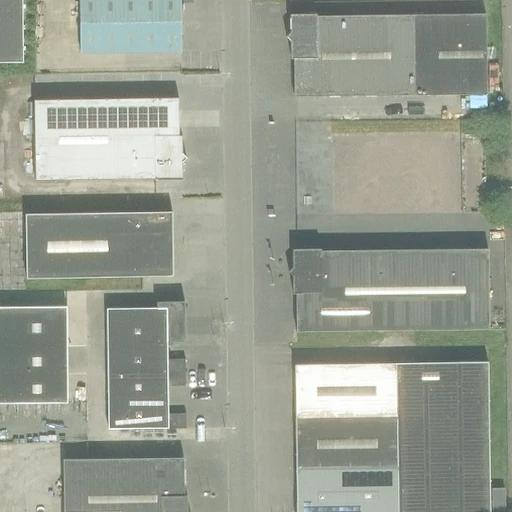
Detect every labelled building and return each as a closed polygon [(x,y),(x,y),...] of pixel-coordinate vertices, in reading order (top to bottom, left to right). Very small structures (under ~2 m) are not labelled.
[(0,0),(0,62),(25,63),(24,0),(0,0)] [(180,0),(80,0),(81,54),(182,52),(180,0)] [(486,14),(317,17),(317,15),(291,15),(291,33),(287,37),(291,41),(291,59),(294,59),(295,98),(487,95),(486,14)] [(183,154),(183,136),(180,136),(179,99),(34,101),(36,182),(157,180),(157,181),(183,180),(183,162),(187,158),(183,154)] [(174,277),(173,212),(26,215),(27,279),(174,277)] [(489,330),(489,249),(321,252),(321,250),(293,250),(293,268),(289,273),(293,277),(294,294),(297,294),(297,333),(489,330)] [(158,303),(158,309),(107,309),(108,347),(168,346),(171,346),(173,343),(186,343),(186,303),(158,303)] [(0,307),(0,348),(68,348),(67,307),(0,307)] [(186,373),(186,360),(168,360),(168,346),(108,347),(108,374),(186,373)] [(0,375),(68,375),(68,348),(0,348),(0,375)] [(490,511),(488,363),(401,364),(402,417),(402,470),(403,511),(490,511)] [(402,417),(401,364),(295,366),(296,419),(402,417)] [(168,387),(186,387),(186,373),(108,374),(108,402),(168,401),(168,387)] [(0,404),(68,404),(68,375),(0,375),(0,404)] [(187,429),(186,415),(168,415),(168,401),(108,402),(109,430),(168,429),(168,430),(187,429)] [(402,470),(402,417),(296,419),(296,471),(402,470)] [(188,511),(188,497),(183,497),(184,460),(59,460),(61,511),(188,511)] [(403,511),(402,470),(296,471),(296,511),(403,511)]
